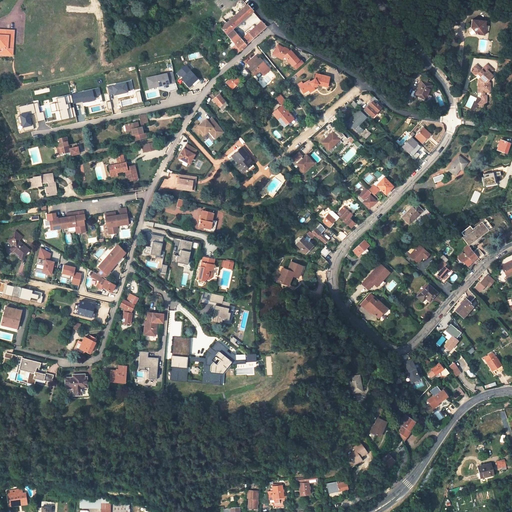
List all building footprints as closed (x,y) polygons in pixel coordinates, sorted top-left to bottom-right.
[(232,30),(252,11),(247,5),(226,23),(224,20),(220,24),(222,26),(220,28),(234,44),(241,39),(232,30)] [(477,27),(482,33),(490,34),(491,20),(477,19),(476,26),(477,27)] [(261,21),(248,33),(253,39),(266,27),(261,21)] [(216,23),(209,31),(212,34),(219,27),(216,23)] [(12,55),(14,31),(0,29),(0,47),(1,48),(1,54),(12,55)] [(237,54),(253,39),(248,33),(241,39),(234,44),(231,47),(237,54)] [(288,50),(278,45),(273,52),(278,55),(277,56),(282,59),(284,57),(292,66),(293,66),(296,69),(302,64),(291,51),(289,52),(288,50)] [(255,76),(260,71),(263,75),(270,70),(259,58),(258,59),(255,56),(248,61),(251,65),(250,66),(248,68),(255,76)] [(482,68),(476,63),(473,66),(475,68),(472,71),(476,74),(478,72),(480,74),(480,76),(479,77),(479,86),(483,86),(484,90),(488,90),(492,89),(492,81),(490,79),(494,74),(491,71),(493,68),(487,62),(482,68)] [(198,81),(185,65),(178,72),(182,78),(181,79),(188,87),(192,83),(193,85),(198,81)] [(260,71),(255,76),(258,79),(263,75),(260,71)] [(173,72),(147,78),(149,88),(175,82),(173,72)] [(234,74),(225,82),(231,89),(241,81),(234,74)] [(313,87),(317,85),(327,87),(329,77),(316,74),(315,79),(309,82),(308,81),(303,84),(299,86),(303,93),(309,90),(310,92),(314,90),(313,87)] [(414,95),(425,99),(431,86),(426,83),(428,80),(423,78),(421,81),(414,95)] [(130,82),(107,87),(109,94),(114,93),(114,95),(127,92),(127,90),(132,89),(130,82)] [(98,89),(71,95),(73,103),(83,101),(83,102),(94,99),(93,96),(100,95),(98,89)] [(73,103),(71,95),(56,98),(57,102),(50,104),(51,112),(59,110),(61,120),(76,116),(73,103)] [(227,105),(219,95),(213,99),(222,110),(227,105)] [(258,117),(242,97),(236,102),(252,122),(258,117)] [(296,118),(288,110),(290,109),(287,106),(290,103),(286,99),(283,101),(284,102),(279,106),(280,107),(272,114),(283,127),(288,123),(289,124),(295,119),(296,118)] [(37,102),(33,103),(36,113),(38,121),(45,120),(43,112),(40,112),(37,102)] [(33,103),(19,107),(21,116),(18,117),(19,123),(22,123),(24,131),(34,129),(33,124),(32,124),(29,114),(36,113),(33,103)] [(374,106),(371,110),(368,107),(364,111),(371,118),(380,108),(376,104),(374,106)] [(358,126),(366,117),(358,110),(347,122),(359,133),(362,130),(358,126)] [(139,115),(141,124),(143,124),(147,123),(145,114),(139,115)] [(208,131),(210,130),(213,134),(216,138),(223,132),(211,118),(207,121),(206,120),(198,126),(197,125),(193,129),(198,135),(200,133),(202,132),(204,135),(208,131)] [(132,131),(133,136),(134,141),(147,138),(145,133),(143,134),(142,131),(141,127),(138,127),(137,122),(125,125),(127,132),(129,132),(132,131)] [(343,134),(335,126),(331,131),(332,133),(321,143),(329,150),(340,140),(338,139),(343,134)] [(423,128),(415,136),(422,143),(430,134),(423,128)] [(215,139),(216,138),(213,134),(210,130),(208,131),(215,139)] [(368,131),(362,136),(365,139),(371,133),(368,131)] [(347,138),(343,134),(338,139),(340,140),(342,142),(347,138)] [(78,154),(76,144),(68,145),(66,137),(56,139),(58,147),(60,154),(62,153),(63,156),(71,155),(78,154)] [(420,147),(411,138),(402,147),(418,161),(420,158),(415,153),(420,147)] [(508,149),(510,144),(500,140),(497,150),(508,154),(510,149),(508,149)] [(144,152),(155,149),(153,142),(143,144),(144,152)] [(183,149),(178,158),(189,164),(194,155),(196,150),(186,145),(184,149),(183,149)] [(234,154),(241,163),(239,165),(237,166),(242,172),(253,162),(242,148),(234,154)] [(299,153),(292,159),(295,162),(296,161),(298,163),(297,164),(299,167),(298,168),(302,173),(305,169),(306,171),(314,164),(310,160),(306,155),(303,159),(301,157),(302,156),(299,153)] [(232,156),(239,165),(241,163),(234,154),(232,156)] [(134,166),(126,167),(125,163),(124,163),(122,155),(116,157),(118,164),(109,166),(110,174),(116,173),(125,171),(127,182),(137,179),(134,166)] [(455,175),(460,168),(462,170),(467,163),(459,156),(448,169),(455,175)] [(493,172),(482,174),(484,185),(495,183),(493,172)] [(53,182),(52,174),(40,175),(41,176),(41,179),(39,179),(39,177),(33,178),(33,179),(30,179),(30,181),(34,181),(34,187),(42,185),(42,184),(47,183),(48,187),(45,187),(46,196),(56,194),(54,184),(51,184),(50,182),(53,182)] [(435,183),(444,179),(442,175),(433,178),(435,183)] [(377,185),(385,194),(392,187),(384,178),(377,185)] [(374,195),(379,190),(375,186),(370,191),(374,195)] [(201,192),(195,188),(190,195),(196,199),(201,192)] [(359,196),(363,200),(364,199),(365,200),(363,202),(369,208),(376,201),(370,195),(367,198),(366,197),(370,193),(366,189),(359,196)] [(416,204),(402,217),(409,223),(422,211),(416,204)] [(115,212),(105,213),(105,221),(107,221),(108,231),(117,230),(116,226),(127,224),(127,219),(129,219),(128,214),(126,214),(126,208),(119,209),(120,215),(115,215),(115,212)] [(202,210),(198,227),(207,229),(210,229),(212,222),(214,213),(202,210)] [(332,211),(322,221),(328,227),(338,216),(332,211)] [(341,218),(345,221),(344,222),(350,228),(354,223),(348,218),(351,215),(347,211),(341,218)] [(50,221),(48,221),(48,226),(50,225),(51,231),(76,227),(76,231),(85,230),(84,220),(85,220),(84,212),(67,214),(68,218),(56,219),(55,214),(49,215),(50,221)] [(482,222),(487,229),(491,226),(486,219),(482,222)] [(212,222),(210,229),(207,229),(207,230),(214,232),(217,221),(214,220),(213,222),(212,222)] [(482,222),(472,229),(470,226),(461,233),(463,236),(462,237),(468,245),(487,229),(482,222)] [(320,224),(312,233),(315,236),(318,239),(319,238),(325,243),(329,238),(326,235),(325,237),(318,231),(322,226),(320,224)] [(347,236),(341,230),(336,235),(342,241),(347,236)] [(13,245),(10,249),(21,259),(29,250),(18,241),(22,237),(15,231),(9,239),(14,243),(13,245)] [(146,246),(145,253),(161,255),(163,236),(151,234),(149,247),(146,246)] [(308,243),(303,238),(302,238),(300,238),(298,237),(294,242),(305,253),(312,245),(309,242),(308,243)] [(175,255),(173,261),(188,264),(192,242),(181,239),(178,255),(175,255)] [(364,240),(353,251),(358,256),(369,245),(364,240)] [(107,274),(125,253),(117,245),(98,267),(101,269),(107,274)] [(324,245),(319,251),(324,256),(330,250),(324,245)] [(409,256),(417,262),(420,259),(423,256),(425,258),(429,253),(418,245),(409,256)] [(464,261),(468,266),(477,257),(470,249),(471,248),(468,245),(463,250),(465,253),(459,259),(462,262),(464,261)] [(50,260),(51,251),(39,249),(37,257),(44,259),(41,273),(51,275),(54,261),(50,260)] [(201,262),(198,279),(198,281),(199,284),(202,284),(204,283),(204,280),(205,280),(205,279),(209,280),(212,278),(213,272),(211,270),(213,268),(214,265),(213,264),(214,259),(203,257),(202,262),(201,262)] [(278,281),(289,285),(292,276),(293,273),(299,275),(302,266),(291,262),(288,270),(285,269),(284,272),(281,272),(278,281)] [(511,263),(511,264),(511,262),(501,267),(507,277),(511,274),(511,263)] [(361,283),(368,290),(374,284),(377,287),(391,273),(380,263),(361,283)] [(74,271),(75,266),(63,264),(60,282),(79,285),(82,273),(74,271)] [(444,267),(437,275),(441,279),(448,270),(444,267)] [(107,274),(101,269),(96,274),(104,278),(107,274)] [(487,275),(475,288),(479,291),(486,284),(488,286),(493,281),(487,275)] [(110,295),(115,286),(102,278),(100,282),(104,285),(102,287),(106,289),(105,292),(110,295)] [(21,282),(19,292),(25,293),(27,283),(21,282)] [(429,302),(437,293),(428,284),(417,297),(425,305),(429,301),(429,302)] [(223,301),(224,296),(211,293),(209,302),(216,303),(212,321),(222,323),(222,319),(229,320),(230,313),(228,312),(230,302),(223,301)] [(123,300),(120,306),(124,308),(125,308),(124,318),(123,318),(122,319),(121,321),(123,322),(122,323),(131,324),(132,313),(131,313),(131,311),(132,311),(138,298),(130,294),(126,301),(123,300)] [(321,296),(310,294),(308,295),(312,302),(320,303),(321,296)] [(368,309),(371,312),(378,317),(386,308),(370,294),(361,305),(367,310),(368,309)] [(463,317),(472,307),(469,304),(470,303),(465,299),(455,310),(463,317)] [(81,301),(77,314),(91,317),(94,304),(81,301)] [(6,307),(1,327),(16,331),(21,311),(6,307)] [(163,314),(148,312),(147,322),(145,322),(144,332),(155,333),(157,322),(162,323),(163,314)] [(230,333),(223,327),(218,333),(225,339),(230,333)] [(457,329),(441,349),(447,354),(458,341),(456,339),(461,333),(457,329)] [(93,347),(97,339),(89,336),(88,339),(84,337),(82,343),(79,348),(85,351),(90,353),(92,349),(94,350),(95,348),(93,347)] [(236,359),(235,356),(231,353),(230,354),(227,351),(228,350),(218,342),(212,349),(215,352),(214,354),(212,353),(211,355),(210,354),(206,358),(205,365),(211,366),(210,371),(220,372),(224,367),(226,368),(228,364),(230,362),(236,361),(236,359)] [(189,351),(170,349),(169,370),(177,370),(177,362),(178,360),(188,361),(189,351)] [(215,352),(212,349),(205,358),(203,371),(205,372),(205,365),(206,358),(210,354),(211,355),(212,353),(214,354),(215,352)] [(36,372),(37,368),(40,369),(41,363),(22,358),(22,357),(6,353),(5,357),(21,361),(19,370),(30,373),(27,383),(34,385),(35,381),(36,379),(44,381),(44,380),(46,381),(52,382),(54,375),(46,373),(45,374),(36,372)] [(484,358),(492,370),(495,369),(501,365),(496,357),(495,357),(492,353),(484,358)] [(251,358),(251,354),(244,355),(245,359),(245,361),(245,362),(256,362),(256,358),(251,358)] [(403,361),(410,383),(419,380),(413,358),(403,361)] [(454,375),(460,371),(453,362),(448,366),(454,375)] [(439,363),(432,369),(432,370),(427,374),(431,379),(445,368),(442,364),(440,365),(439,363)] [(125,382),(126,367),(119,366),(119,369),(119,371),(116,371),(111,370),(110,381),(125,382)] [(204,383),(205,372),(203,371),(195,371),(194,382),(204,383)] [(88,395),(87,377),(85,377),(84,374),(73,375),(73,378),(66,378),(66,395),(88,395)] [(349,377),(352,393),(362,391),(359,375),(349,377)] [(456,390),(460,396),(464,393),(459,387),(456,390)] [(438,403),(447,396),(442,390),(434,396),(435,398),(434,398),(438,403)] [(405,421),(402,426),(398,432),(404,442),(411,431),(409,430),(415,422),(404,415),(402,419),(405,421)] [(379,436),(386,422),(377,418),(374,425),(370,432),(379,436)] [(356,451),(349,456),(354,464),(363,458),(362,457),(362,456),(368,452),(361,443),(354,448),(356,451)] [(416,450),(412,455),(417,459),(421,455),(416,450)] [(397,451),(390,456),(394,463),(401,458),(397,451)] [(480,478),(494,475),(491,463),(477,466),(480,478)] [(299,484),(300,495),(309,494),(308,483),(314,482),(313,476),(295,479),(296,484),(299,484)] [(340,481),(327,484),(328,492),(347,489),(346,483),(344,483),(343,482),(340,482),(340,481)] [(273,491),(268,491),(269,500),(274,499),(274,498),(286,497),(285,490),(282,490),(282,486),(274,487),(274,485),(272,485),(273,491)] [(249,495),(248,508),(256,508),(258,494),(259,488),(247,487),(247,494),(249,495)] [(9,504),(26,502),(25,493),(22,493),(17,494),(17,490),(8,491),(9,504)]
